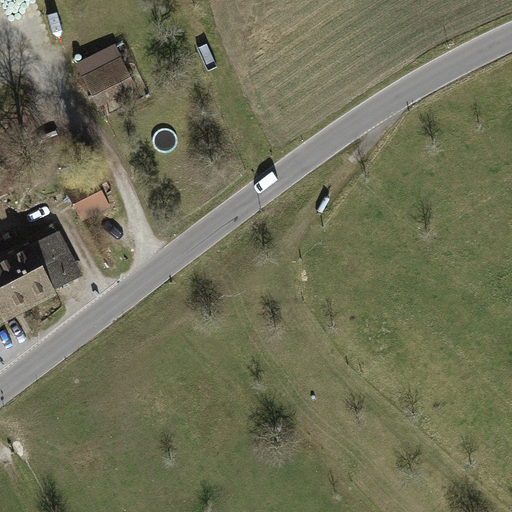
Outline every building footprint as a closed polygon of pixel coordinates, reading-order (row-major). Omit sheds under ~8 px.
[(263,9),(265,8),(262,0),(246,0),(215,11),(226,43),(270,29),(263,9)] [(84,79),(123,60),(115,45),(76,64),(84,79)] [(99,109),(137,89),(123,60),(84,79),(99,109)] [(19,163),(0,172),(0,177),(9,196),(30,186),(19,163)] [(0,200),(9,196),(0,177),(0,200)] [(83,224),(111,207),(93,177),(65,193),(83,224)] [(0,329),(59,299),(56,293),(84,279),(57,226),(0,255),(0,329)]
